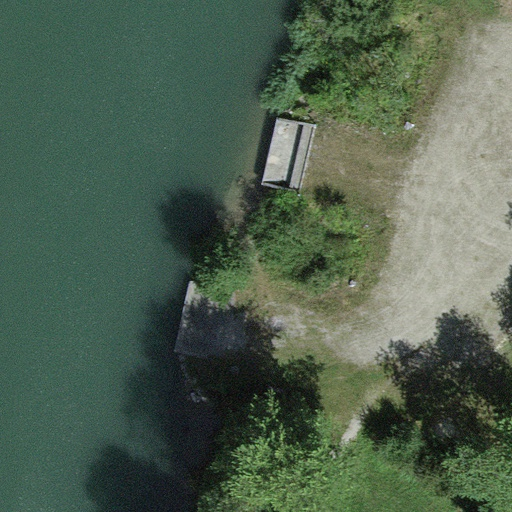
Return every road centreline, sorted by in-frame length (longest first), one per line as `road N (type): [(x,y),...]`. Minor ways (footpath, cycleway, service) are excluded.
road 1 (track): [(259,152),(502,214)]
road 2 (track): [(511,202),(435,333),(388,349)]
road 3 (track): [(388,349),(202,335)]
